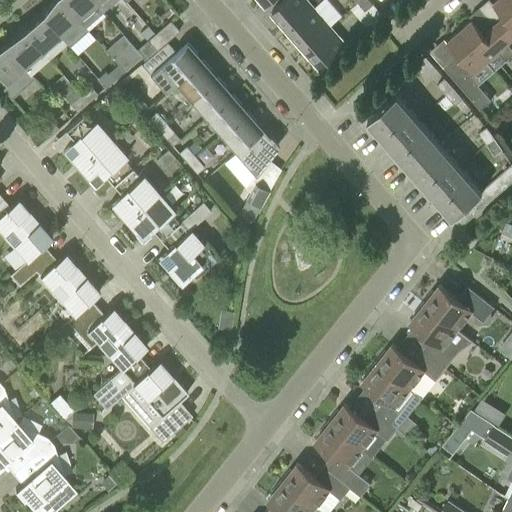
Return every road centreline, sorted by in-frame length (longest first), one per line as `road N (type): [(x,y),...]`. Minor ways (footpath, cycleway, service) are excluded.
road 1 (residential): [(262,423),(416,239),(206,0)]
road 2 (residential): [(262,423),(0,130)]
